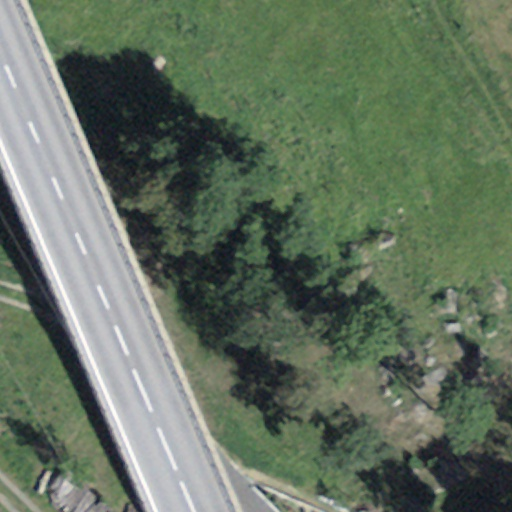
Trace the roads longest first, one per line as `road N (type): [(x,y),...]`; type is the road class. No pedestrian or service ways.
road 1 (secondary): [(0,58),(193,511)]
road 2 (track): [(0,287),(47,307),(201,433)]
